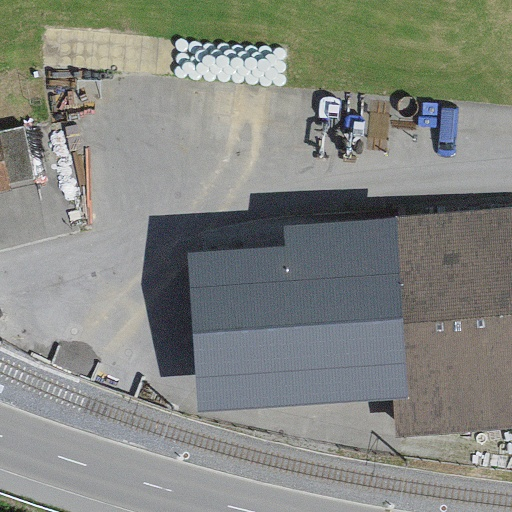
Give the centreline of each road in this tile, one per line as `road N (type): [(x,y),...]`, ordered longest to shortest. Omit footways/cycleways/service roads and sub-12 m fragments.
road 1 (track): [(0,278),(206,213),(295,197),(511,182)]
road 2 (tertiary): [(244,511),(0,437)]
